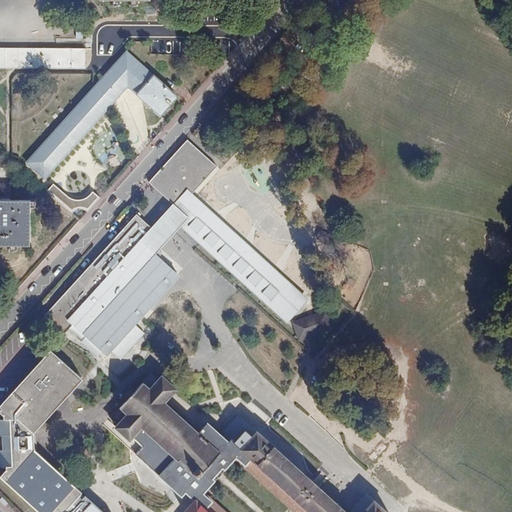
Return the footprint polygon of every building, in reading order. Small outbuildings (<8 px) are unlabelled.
[(85,48),(0,47),(0,68),(85,69),(85,48)] [(160,116),(177,97),(126,52),(107,73),(26,162),(44,178),(127,86),(160,116)] [(189,190),(216,160),(190,136),(150,180),(149,181),(174,204),(188,217),(183,224),(289,318),(309,296),(189,190)] [(93,192),(89,196),(84,199),(79,200),(74,200),(68,197),(54,184),(48,190),(72,212),(76,208),(78,208),(83,208),(88,211),(99,198),(93,192)] [(0,245),(30,246),(30,201),(0,200),(0,245)] [(188,217),(174,204),(153,226),(156,229),(148,239),(160,249),(183,224),(188,217)] [(136,211),(86,267),(42,315),(63,334),(66,330),(72,323),(86,335),(88,334),(108,351),(112,346),(126,361),(145,334),(135,322),(138,319),(180,271),(160,253),(162,251),(160,249),(148,239),(156,229),(153,226),(136,211)] [(292,322),(298,341),(326,333),(320,313),(292,322)] [(0,475),(0,476),(38,511),(109,511),(34,449),(33,441),(33,434),(82,378),(49,350),(0,404),(0,411),(3,415),(4,419),(0,418),(0,434),(3,435),(3,444),(3,450),(0,449),(0,465),(5,466),(6,470),(0,475)] [(130,440),(133,437),(141,429),(199,480),(220,452),(197,434),(164,403),(177,389),(162,376),(159,379),(151,372),(136,389),(131,389),(127,391),(125,396),(126,401),(111,417),(118,424),(115,427),(130,440)] [(386,511),(374,501),(364,511),(345,511),(311,481),(257,431),(241,448),(231,439),(228,442),(207,423),(197,434),(220,452),(199,480),(141,429),(133,437),(143,446),(136,454),(181,495),(185,492),(195,500),(184,511),(386,511)] [(367,495),(329,463),(311,481),(345,511),(364,511),(374,501),(367,495)]
